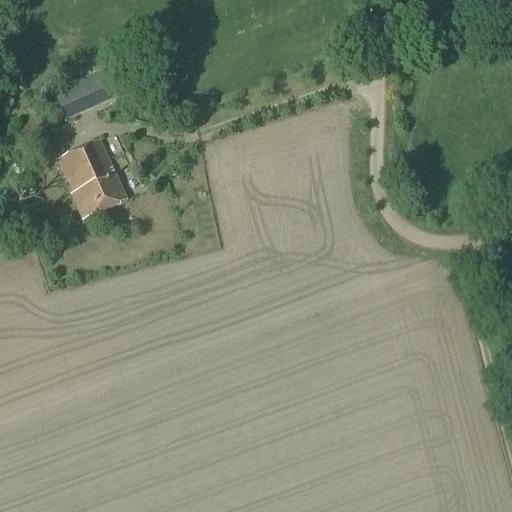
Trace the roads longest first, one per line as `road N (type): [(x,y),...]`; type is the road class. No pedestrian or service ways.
road 1 (unclassified): [(377,87),(373,181),(381,209),(403,235),(470,242),(511,231)]
road 2 (track): [(511,430),(470,242)]
